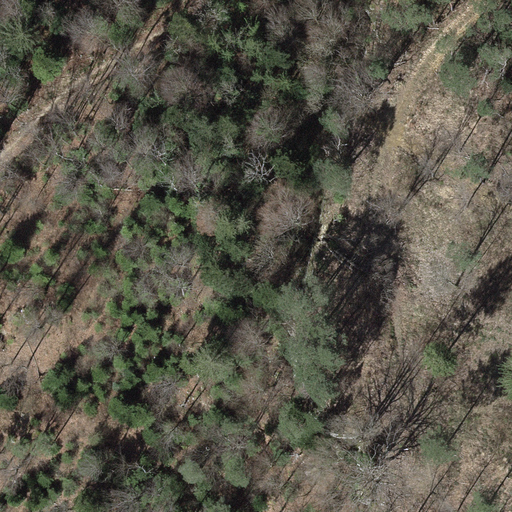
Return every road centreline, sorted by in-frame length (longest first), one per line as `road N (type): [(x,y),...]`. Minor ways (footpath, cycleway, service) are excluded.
road 1 (track): [(0,157),(62,96),(163,30),(193,0)]
road 2 (track): [(484,0),(431,55),(370,183)]
